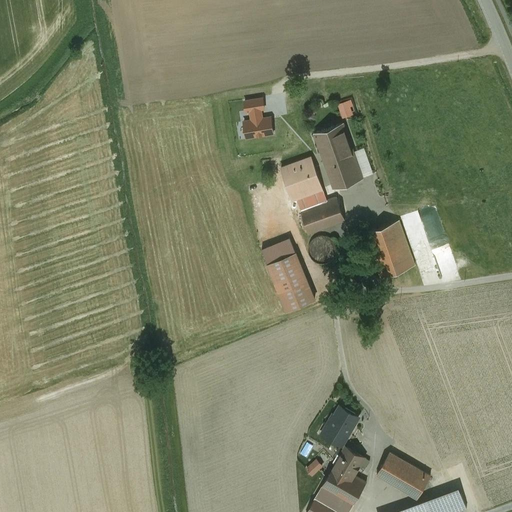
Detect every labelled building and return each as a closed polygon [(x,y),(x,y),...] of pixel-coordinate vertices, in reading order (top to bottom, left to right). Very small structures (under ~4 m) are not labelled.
[(251,110),(261,108),(265,108),(263,98),(245,101),(247,110),(251,110)] [(339,101),(343,116),(357,113),(353,98),(339,101)] [(252,120),(244,121),(247,137),(274,133),(271,117),(262,118),(261,108),(251,110),(252,120)] [(362,177),(343,122),(314,132),(333,187),(362,177)] [(311,156),(282,167),(293,199),(322,188),(311,156)] [(337,196),(301,209),(309,232),(345,220),(337,196)] [(399,219),(365,231),(381,276),(415,264),(399,219)] [(327,235),(325,235),(322,234),(320,235),(318,235),(316,236),(314,237),(313,238),(312,240),(310,241),(309,243),(309,245),(308,247),(308,249),(308,251),(309,253),(310,255),(311,257),(312,258),(314,260),(315,261),(317,262),(319,263),(321,263),(323,263),(327,263),(329,262),(331,260),(332,259),(334,258),(335,257),(335,255),(336,254),(336,253),(337,251),(337,249),(337,246),(336,245),(336,243),(334,241),(333,239),(331,237),(329,236),(327,235)] [(315,298),(296,251),(268,263),(287,310),(315,298)] [(359,415),(341,405),(335,414),(334,413),(327,424),(329,424),(324,432),(323,432),(322,432),(342,444),(359,415)] [(365,456),(346,445),(332,468),(351,479),(355,473),(365,456)] [(431,474),(390,451),(377,473),(418,497),(431,474)] [(319,456),(307,466),(314,474),(326,463),(319,456)] [(351,479),(332,468),(322,486),(323,486),(316,497),(306,511),(348,511),(353,504),(367,480),(355,473),(351,479)] [(459,486),(390,511),(452,511),(467,507),(459,486)]
